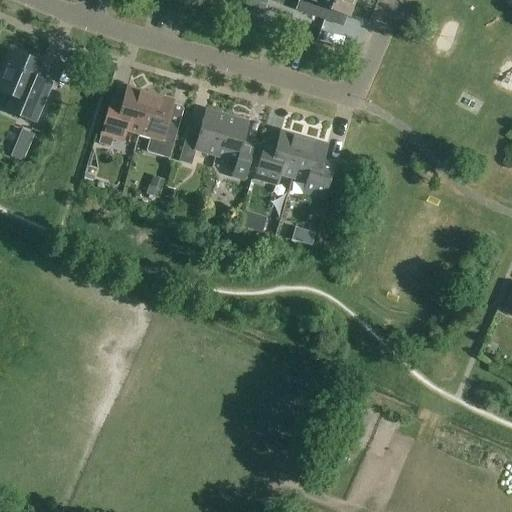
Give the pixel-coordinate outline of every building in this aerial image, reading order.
[(263,12),(267,0),(250,0),(248,7),(263,12)] [(348,16),(353,0),(298,0),(295,10),(324,20),(328,9),(348,16)] [(36,77),(42,62),(12,50),(2,73),(0,71),(0,90),(11,95),(5,110),(35,122),(51,83),(36,77)] [(98,143),(109,146),(111,140),(123,143),(127,130),(138,133),(149,94),(126,87),(122,102),(110,99),(98,143)] [(149,94),(138,133),(150,136),(146,150),(147,152),(157,155),(168,158),(178,124),(167,121),(172,101),(149,94)] [(215,155),(226,116),(205,110),(199,130),(188,127),(178,161),(190,164),(195,149),(215,155)] [(226,116),(215,155),(227,158),(236,161),(232,173),(232,176),(243,180),(249,160),(238,156),(247,122),(226,116)] [(265,141),(254,178),(276,184),(279,177),(291,180),(303,138),(280,131),(276,144),(265,141)] [(10,155),(23,160),(31,141),(23,138),(22,140),(17,138),(10,155)] [(303,138),(291,180),(305,184),(303,192),(324,198),(332,168),(333,162),(322,159),(326,145),(303,138)] [(229,172),(232,173),(236,161),(227,158),(225,162),(229,172)] [(146,194),(146,195),(158,200),(158,199),(162,190),(161,190),(149,186),(146,194)] [(179,193),(167,189),(164,197),(176,201),(179,193)] [(261,234),(265,222),(242,215),(238,227),(261,234)] [(291,241),(294,242),(310,246),(313,237),(297,232),(294,231),(291,241)] [(354,407),(340,438),(356,445),(370,414),(354,407)] [(470,460),(474,448),(447,440),(444,452),(470,460)]
